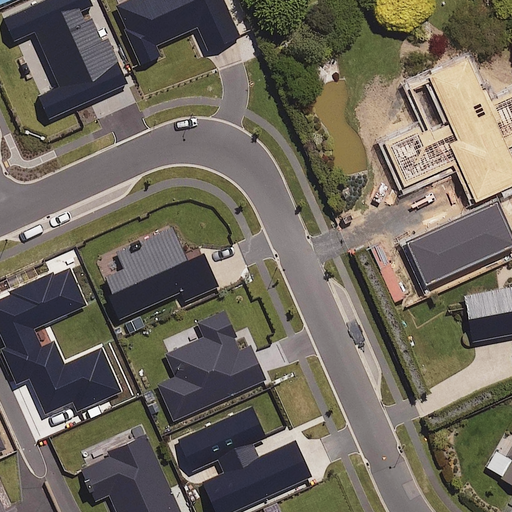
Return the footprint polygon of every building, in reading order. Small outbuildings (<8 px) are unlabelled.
[(329,81),(320,66),(306,74),(314,89),(329,81)] [(358,300),(366,296),(350,257),(327,267),(344,306),(358,300)] [(511,330),(511,283),(462,294),(471,339),(511,330)] [(358,339),(381,330),(374,315),(366,319),(358,300),(344,306),(358,339)] [(511,444),(506,454),(511,457),(501,475),(511,481),(511,444)]
